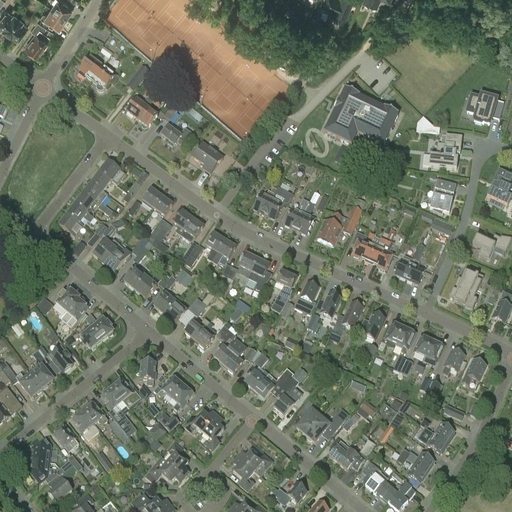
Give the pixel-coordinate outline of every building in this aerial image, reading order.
[(51,9),(65,19),(66,18),(68,18),(70,15),(69,13),(73,7),(61,0),(52,0),(52,1),(55,3),(51,9)] [(331,16),(344,21),(352,0),(320,0),(324,2),(322,6),(333,11),(331,16)] [(364,0),(363,3),(372,6),(377,9),(380,0),(381,0),(389,3),(389,0),(364,0)] [(0,19),(0,27),(7,33),(19,17),(16,15),(19,12),(14,8),(10,13),(7,11),(1,18),(0,19)] [(65,22),(65,19),(51,9),(47,15),(44,13),(40,18),(58,30),(61,25),(63,25),(65,22)] [(24,15),(21,19),(19,17),(7,33),(17,41),(28,27),(25,25),(29,19),(24,15)] [(257,23),(263,28),(266,24),(261,19),(257,23)] [(54,34),(37,22),(33,27),(30,31),(35,35),(26,48),(38,56),(54,34)] [(104,48),(101,54),(109,60),(113,55),(104,48)] [(309,68),(291,53),(288,56),(307,71),(309,68)] [(91,82),(102,68),(88,57),(82,65),(84,67),(78,75),(84,79),(86,78),(91,82)] [(295,76),(302,67),(296,62),(288,71),(295,76)] [(138,73),(145,78),(149,73),(142,67),(138,73)] [(113,85),(118,80),(102,68),(91,82),(97,87),(97,88),(96,91),(97,92),(97,93),(98,94),(100,95),(102,94),(103,94),(104,93),(111,84),(113,85)] [(127,88),(134,93),(138,88),(131,82),(127,88)] [(136,102),(126,115),(136,122),(159,92),(156,89),(152,94),(149,92),(143,99),(146,101),(143,105),(142,106),(136,102)] [(359,98),(359,97),(353,95),(345,91),(340,102),(339,101),(334,112),(335,112),(332,117),(324,134),(351,147),(357,135),(383,148),(398,116),(384,109),(383,110),(359,98)] [(152,113),(153,113),(148,109),(151,104),(159,110),(164,103),(156,98),(160,92),(159,92),(136,122),(141,126),(141,127),(141,128),(142,129),(143,130),(144,131),(145,131),(145,130),(146,130),(147,130),(148,131),(157,118),(152,113)] [(471,99),(468,112),(476,114),(474,123),(475,123),(475,124),(481,126),(481,125),(489,127),(492,117),(500,119),(504,105),(496,103),(496,102),(481,98),(480,102),(471,99)] [(177,115),(170,109),(163,119),(170,124),(177,115)] [(198,124),(202,119),(192,110),(188,115),(198,124)] [(426,123),(423,120),(417,126),(417,131),(425,132),(426,123)] [(161,138),(174,148),(181,138),(168,128),(161,138)] [(461,140),(441,138),(441,146),(437,145),(436,158),(429,157),(428,169),(456,172),(457,160),(454,160),(454,156),(459,156),(461,140)] [(203,171),(210,176),(222,160),(202,146),(192,160),(205,169),(203,171)] [(279,159),(289,167),(293,158),(285,154),(279,159)] [(125,177),(108,163),(99,175),(109,183),(110,184),(110,183),(116,188),(125,177)] [(315,168),(309,165),(305,175),(311,178),(315,168)] [(488,205),(501,211),(510,193),(511,193),(511,179),(498,173),(486,200),(490,202),(488,205)] [(109,183),(99,175),(91,186),(107,198),(107,197),(102,194),(110,184),(109,183)] [(427,206),(430,207),(429,210),(432,211),(432,213),(430,212),(430,213),(442,219),(442,218),(441,218),(442,214),(449,216),(452,203),(449,203),(451,197),(453,198),(456,188),(437,183),(434,193),(436,193),(435,199),(433,198),(432,200),(431,199),(427,206)] [(136,184),(127,196),(131,200),(140,188),(136,184)] [(107,198),(91,186),(83,196),(94,204),(99,208),(97,211),(102,214),(106,209),(101,206),(107,198)] [(273,196),(263,217),(276,223),(282,208),(287,210),(293,197),(277,189),(273,196)] [(142,203),(152,210),(160,198),(151,191),(142,203)] [(253,212),(263,217),(273,196),(268,193),(266,198),(260,196),(253,212)] [(315,206),(320,196),(314,193),(310,203),(315,206)] [(94,204),(83,196),(75,207),(84,214),(85,214),(93,221),(94,220),(88,216),(86,215),(94,204)] [(127,205),(131,200),(127,196),(122,202),(127,205)] [(329,200),(323,197),(316,212),(321,215),(329,200)] [(172,207),(160,198),(152,210),(163,219),(172,207)] [(317,242),(333,249),(341,233),(351,238),(366,205),(358,201),(348,222),(334,215),(329,224),(326,223),(317,242)] [(292,211),(284,227),(295,232),(308,204),(303,202),(297,214),(292,211)] [(127,215),(132,219),(140,206),(135,203),(127,215)] [(307,237),(314,222),(309,219),(314,208),(308,204),(295,232),(307,237)] [(83,229),(80,226),(84,221),(90,225),(93,221),(85,214),(84,214),(75,207),(66,217),(83,230),(83,229)] [(112,214),(106,209),(102,214),(111,221),(114,217),(111,215),(112,214)] [(175,234),(180,238),(192,221),(182,214),(173,226),(178,230),(175,234)] [(434,220),(422,215),(420,221),(432,226),(434,220)] [(66,217),(59,228),(75,240),(83,230),(66,217)] [(149,239),(154,242),(159,235),(158,234),(165,224),(161,221),(149,239)] [(203,229),(192,221),(180,238),(190,245),(194,241),(203,229)] [(164,239),(171,229),(165,224),(158,234),(159,235),(164,239)] [(453,229),(444,225),(439,235),(449,240),(453,229)] [(95,237),(99,240),(102,237),(108,231),(102,226),(94,235),(95,236),(95,237)] [(112,226),(108,231),(102,237),(107,242),(117,231),(112,226)] [(370,233),(373,235),(376,228),(370,226),(367,232),(370,233)] [(386,241),(384,247),(388,249),(390,244),(395,234),(391,232),(390,232),(388,236),(386,241)] [(356,247),(352,256),(363,261),(370,246),(365,245),(367,240),(368,238),(358,234),(352,246),(356,247)] [(475,242),(472,248),(474,249),(481,252),(478,258),(488,263),(493,253),(495,249),(498,250),(496,254),(502,257),(504,253),(505,253),(511,240),(500,238),(500,240),(494,237),(493,240),(478,234),(475,242)] [(386,241),(388,236),(387,236),(384,235),(379,245),(384,247),(386,241)] [(206,262),(211,264),(224,243),(212,236),(205,248),(211,252),(208,257),(209,257),(206,262)] [(91,250),(99,240),(95,237),(86,246),(91,250)] [(131,255),(136,259),(144,250),(148,245),(143,240),(131,255)] [(93,257),(104,267),(120,248),(114,243),(111,246),(106,242),(93,257)] [(370,246),(363,261),(374,266),(384,247),(379,245),(373,242),(370,247),(370,246)] [(235,250),(224,243),(211,264),(217,268),(222,259),(227,262),(235,250)] [(180,264),(185,267),(198,247),(193,244),(180,264)] [(384,247),(374,266),(387,272),(393,257),(389,255),(393,246),(390,244),(388,249),(384,247)] [(203,251),(198,247),(185,267),(190,271),(203,251)] [(114,276),(130,257),(120,248),(104,267),(114,276)] [(419,248),(415,256),(421,258),(425,250),(419,248)] [(72,253),(77,257),(81,253),(76,249),(72,253)] [(149,254),(144,250),(136,259),(133,263),(137,267),(149,254)] [(245,256),(238,269),(237,272),(232,269),(226,280),(218,297),(225,301),(228,293),(226,292),(231,282),(232,283),(236,276),(247,281),(257,261),(245,256)] [(418,265),(421,258),(415,256),(412,262),(418,265)] [(268,267),(257,261),(247,281),(256,286),(253,293),(259,296),(271,278),(265,274),(268,267)] [(401,263),(395,277),(406,282),(412,268),(401,263)] [(221,277),(226,280),(232,269),(227,267),(221,277)] [(418,287),(424,273),(412,268),(406,282),(418,287)] [(134,270),(123,284),(133,292),(145,278),(134,270)] [(183,272),(177,280),(186,288),(192,279),(183,272)] [(281,273),(276,285),(283,289),(279,301),(281,302),(279,307),(284,309),(286,305),(287,305),(293,293),(291,292),(296,280),(281,273)] [(456,285),(449,300),(454,302),(454,304),(469,311),(472,312),(473,311),(477,302),(473,301),(476,295),(483,279),(472,274),(471,276),(465,273),(461,281),(458,279),(456,285)] [(19,275),(10,281),(14,287),(23,280),(19,275)] [(157,286),(161,290),(170,279),(166,275),(157,286)] [(149,297),(156,288),(145,278),(133,292),(145,301),(149,297)] [(171,279),(170,279),(161,290),(167,294),(176,282),(171,279)] [(305,309),(307,304),(312,306),(319,290),(307,285),(298,306),(305,309)] [(55,305),(66,314),(78,299),(68,290),(64,295),(63,294),(58,299),(59,300),(55,305)] [(492,320),(504,326),(511,310),(505,307),(507,301),(511,303),(511,299),(511,295),(504,292),(492,320)] [(154,309),(164,318),(175,304),(165,295),(154,309)] [(329,295),(320,316),(331,321),(341,300),(329,295)] [(79,299),(78,299),(66,314),(67,315),(62,320),(72,329),(77,323),(77,324),(88,310),(84,307),(86,305),(85,302),(82,300),(79,299)] [(35,310),(45,318),(53,309),(44,300),(35,310)] [(192,316),(202,305),(197,301),(188,312),(192,316)] [(235,307),(246,315),(250,310),(239,302),(235,307)] [(175,304),(164,318),(175,327),(176,326),(178,323),(186,314),(175,304)] [(206,309),(202,305),(192,316),(197,320),(206,309)] [(283,314),(289,317),(293,308),(287,305),(283,314)] [(331,335),(340,340),(348,322),(349,322),(347,328),(354,331),(363,310),(351,305),(344,320),(339,318),(331,335)] [(385,320),(373,315),(369,324),(364,322),(358,336),(375,343),(375,341),(385,320)] [(319,319),(312,316),(306,330),(315,334),(319,325),(317,324),(319,319)] [(101,319),(90,328),(102,343),(113,334),(110,331),(112,329),(108,324),(106,325),(101,319)] [(185,333),(184,335),(194,343),(209,324),(205,321),(201,326),(199,324),(196,321),(188,330),(185,333)] [(213,328),(209,324),(194,343),(204,352),(213,341),(212,340),(216,336),(211,332),(213,328)] [(18,340),(24,335),(17,325),(10,330),(18,340)] [(221,342),(228,333),(231,330),(231,329),(227,325),(226,326),(215,338),(221,342)] [(403,331),(392,326),(385,341),(383,340),(377,353),(382,355),(385,347),(394,351),(395,349),(403,331)] [(90,352),(102,343),(90,328),(79,337),(83,342),(81,343),(86,349),(87,348),(90,352)] [(232,344),(236,339),(234,338),(237,335),(231,330),(228,333),(221,342),(225,346),(229,341),(232,344)] [(415,336),(403,331),(395,349),(401,352),(400,355),(404,356),(406,352),(407,352),(415,336)] [(60,342),(54,334),(47,339),(53,347),(60,342)] [(289,339),(284,348),(294,353),(298,344),(289,339)] [(414,355),(424,360),(432,344),(421,339),(414,355)] [(213,360),(224,368),(241,347),(236,342),(228,353),(222,348),(213,360)] [(444,349),(432,344),(424,360),(436,365),(444,349)] [(298,355),(307,358),(311,348),(302,345),(298,355)] [(378,350),(369,346),(365,355),(373,359),(378,350)] [(246,350),(241,347),(224,368),(234,376),(243,365),(238,361),(246,350)] [(70,360),(60,348),(51,356),(48,358),(42,349),(37,353),(43,361),(44,361),(48,358),(53,364),(62,376),(73,367),(68,362),(70,360)] [(252,353),(249,351),(243,362),(250,366),(257,355),(256,355),(257,353),(253,350),(252,353)] [(445,362),(442,368),(443,369),(439,376),(446,379),(449,372),(456,374),(463,358),(450,352),(446,362),(445,362)] [(31,368),(36,373),(30,378),(42,392),(53,383),(42,368),(47,365),(44,361),(43,361),(37,353),(32,357),(37,364),(31,368)] [(268,362),(261,356),(253,365),(260,371),(268,362)] [(393,372),(400,375),(406,362),(399,358),(393,372)] [(413,365),(406,362),(400,375),(407,378),(413,365)] [(478,385),(486,368),(473,363),(470,370),(468,370),(461,385),(467,388),(470,381),(478,385)] [(20,386),(31,400),(42,392),(30,378),(25,382),(20,376),(17,379),(5,364),(1,367),(0,365),(0,372),(1,371),(3,373),(2,373),(10,384),(13,387),(18,384),(20,386)] [(155,365),(142,364),(140,381),(147,381),(146,388),(153,389),(154,379),(155,379),(156,375),(154,375),(155,365)] [(293,377),(291,380),(296,384),(303,374),(299,371),(293,377)] [(254,394),(264,403),(278,386),(282,390),(291,380),(293,377),(286,372),(276,384),(268,377),(254,394)] [(0,387),(2,390),(10,384),(2,373),(0,375),(0,385),(1,386),(0,386),(0,387)] [(244,386),(254,394),(268,377),(264,373),(260,378),(254,373),(244,386)] [(163,386),(159,391),(157,389),(152,394),(160,401),(165,396),(171,401),(181,388),(171,379),(164,387),(163,386)] [(291,380),(282,390),(286,393),(290,396),(291,395),(298,386),(296,384),(291,380)] [(419,392),(427,395),(432,384),(432,383),(424,380),(419,392)] [(121,381),(111,389),(122,403),(121,403),(128,410),(140,400),(135,394),(133,395),(132,394),(133,393),(129,388),(127,389),(121,381)] [(363,395),(367,388),(353,382),(350,389),(363,395)] [(423,403),(432,406),(440,388),(432,384),(427,395),(423,403)] [(191,396),(181,388),(171,401),(176,405),(171,410),(176,414),(180,409),(181,410),(186,405),(185,404),(191,396)] [(122,403),(111,389),(101,398),(107,405),(106,406),(111,412),(107,415),(114,423),(117,427),(125,436),(129,432),(122,423),(124,418),(130,413),(129,412),(128,410),(121,403),(122,403)] [(138,393),(145,401),(150,396),(144,389),(138,393)] [(0,426),(22,409),(7,391),(0,396),(0,402),(0,403),(0,426)] [(283,398),(272,410),(283,419),(293,407),(298,401),(291,395),(290,396),(286,393),(283,398)] [(402,393),(399,399),(405,402),(408,396),(402,393)] [(365,402),(360,408),(371,419),(377,412),(365,402)] [(402,406),(395,402),(391,408),(398,412),(402,406)] [(296,430),(305,438),(321,420),(311,412),(314,409),(308,404),(299,415),(305,420),(296,430)] [(399,414),(412,418),(415,408),(403,404),(399,414)] [(92,405),(82,413),(93,426),(98,422),(102,427),(107,423),(103,418),(104,417),(100,411),(98,412),(92,405)] [(152,406),(146,411),(154,420),(159,415),(152,406)] [(446,408),(443,415),(461,423),(464,416),(446,408)] [(369,417),(365,414),(360,410),(356,414),(366,422),(369,417)] [(87,431),(93,426),(82,413),(72,421),(78,429),(77,430),(82,435),(83,435),(87,440),(91,436),(87,431)] [(195,429),(202,435),(217,417),(214,415),(213,417),(210,414),(208,418),(203,413),(194,423),(190,420),(183,428),(191,435),(195,429)] [(341,413),(332,424),(338,429),(347,418),(341,413)] [(157,422),(170,434),(179,425),(172,418),(170,421),(163,415),(157,422)] [(359,419),(355,415),(342,430),(347,435),(359,419)] [(220,420),(217,417),(202,435),(209,441),(204,446),(212,453),(219,445),(215,441),(223,431),(218,427),(221,424),(219,421),(220,420)] [(390,427),(397,432),(404,422),(397,417),(390,427)] [(323,435),(329,440),(338,429),(332,424),(330,427),(321,420),(305,438),(307,439),(307,441),(310,444),(312,443),(314,446),(323,435)] [(423,422),(420,427),(419,428),(424,431),(424,430),(426,432),(430,426),(423,422)] [(125,437),(125,436),(117,427),(114,423),(108,428),(123,446),(128,441),(125,437)] [(155,443),(165,434),(158,425),(148,434),(155,443)] [(433,436),(433,437),(448,446),(452,441),(451,440),(454,435),(448,431),(440,426),(433,436)] [(76,440),(71,435),(70,436),(63,428),(53,436),(69,455),(78,447),(74,441),(76,440)] [(387,430),(387,429),(383,436),(378,443),(384,447),(393,431),(389,428),(387,430)] [(424,430),(424,431),(417,442),(426,448),(426,447),(440,456),(443,451),(445,452),(448,446),(433,437),(433,436),(426,432),(424,430)] [(153,443),(149,438),(140,445),(144,450),(153,443)] [(511,451),(511,447),(511,444),(501,440),(499,446),(511,451)] [(329,458),(337,465),(345,456),(337,449),(341,444),(337,441),(330,450),(333,453),(329,458)] [(45,442),(31,453),(30,463),(49,465),(51,452),(50,452),(50,449),(45,442)] [(375,448),(368,444),(359,457),(366,462),(375,448)] [(172,457),(167,464),(185,479),(187,477),(185,475),(187,472),(184,470),(188,465),(178,457),(182,452),(174,445),(167,453),(172,457)] [(406,461),(409,456),(403,452),(400,458),(406,461)] [(239,457),(236,459),(254,474),(259,468),(265,472),(272,464),(264,457),(260,462),(250,454),(246,458),(242,455),(240,458),(239,457)] [(108,475),(114,471),(101,455),(96,459),(108,475)] [(420,456),(417,460),(410,455),(409,456),(406,461),(413,466),(413,467),(428,476),(432,470),(431,469),(434,465),(420,456)] [(355,464),(345,456),(337,465),(347,473),(352,468),(355,471),(363,462),(359,459),(355,464)] [(69,464),(73,469),(76,473),(77,475),(82,471),(72,458),(67,462),(69,464)] [(406,461),(400,458),(396,463),(402,467),(406,461)] [(182,482),(185,479),(167,464),(161,459),(155,466),(148,474),(157,482),(161,477),(170,485),(175,480),(178,483),(180,481),(182,482)] [(248,481),(254,474),(236,459),(234,462),(236,463),(233,466),(237,469),(233,474),(243,482),(239,487),(247,494),(254,485),(248,481)] [(58,476),(59,478),(63,475),(59,472),(58,470),(58,471),(49,470),(49,465),(30,463),(29,472),(40,486),(45,481),(48,485),(58,476)] [(69,464),(59,472),(63,475),(63,476),(73,469),(69,464)] [(375,497),(385,486),(375,477),(379,472),(369,464),(360,474),(370,482),(365,488),(375,497)] [(423,481),(424,482),(428,476),(413,467),(406,477),(420,486),(423,481)] [(55,506),(72,493),(64,483),(76,473),(73,469),(63,476),(49,488),(53,492),(48,496),(55,506)] [(116,473),(120,478),(126,475),(122,469),(116,473)] [(395,473),(391,478),(401,486),(404,482),(395,473)] [(297,486),(286,498),(282,495),(278,500),(286,507),(291,501),(297,506),(307,494),(297,486)] [(397,496),(385,486),(375,497),(377,496),(389,506),(397,497),(397,496)] [(408,488),(406,486),(397,496),(397,497),(389,506),(395,511),(401,511),(416,495),(411,491),(408,488)] [(91,493),(94,497),(101,491),(97,487),(91,493)] [(133,494),(129,489),(123,494),(127,499),(133,494)] [(272,499),(277,493),(273,489),(267,495),(267,496),(267,505),(272,499)] [(164,511),(170,507),(168,504),(166,506),(164,503),(161,506),(157,501),(151,506),(143,496),(131,506),(135,511),(164,511)] [(89,511),(88,509),(93,505),(87,497),(76,505),(80,510),(77,511),(89,511)]
